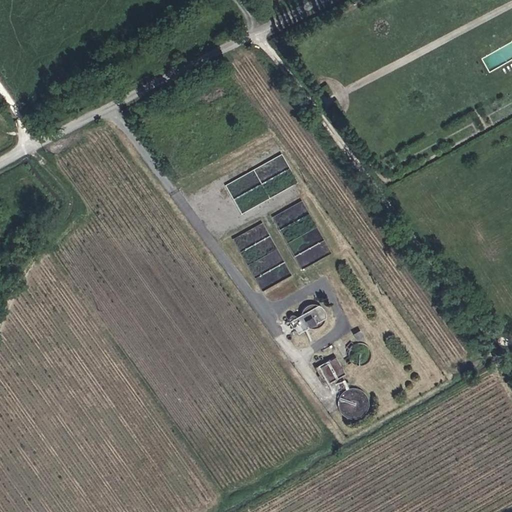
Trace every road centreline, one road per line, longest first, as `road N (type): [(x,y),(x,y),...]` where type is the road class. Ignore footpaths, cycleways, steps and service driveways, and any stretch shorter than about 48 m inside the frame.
road 1 (unclassified): [(323,0),(0,165)]
road 2 (unknown): [(123,102),(272,311)]
